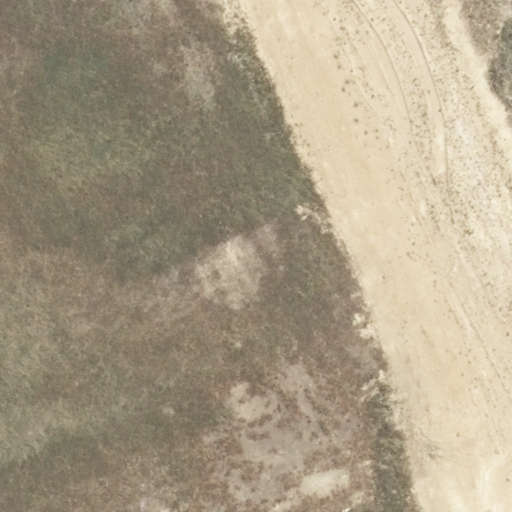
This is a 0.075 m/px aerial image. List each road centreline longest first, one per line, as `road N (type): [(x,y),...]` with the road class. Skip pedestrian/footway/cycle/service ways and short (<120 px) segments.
road 1 (residential): [(378,0),(511,329)]
road 2 (residential): [(49,511),(0,394)]
